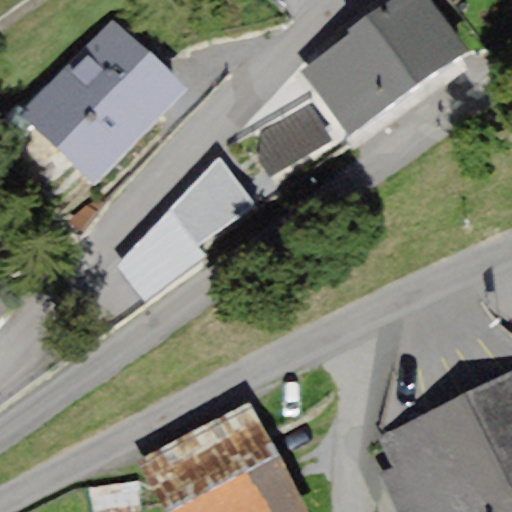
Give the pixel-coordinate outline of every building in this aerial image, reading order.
[(388,0),(299,66),(348,132),(384,106),(428,73),(465,46),(430,0),(388,0)] [(106,20),(18,111),(88,177),(175,86),(149,62),(106,20)] [(167,211),(117,264),(145,297),(204,250),(167,211)] [(511,511),(511,372),(466,395),(379,439),(393,468),(378,476),(396,511),(511,511)] [(136,458),(163,511),(302,511),(266,442),(245,402),(136,458)]
